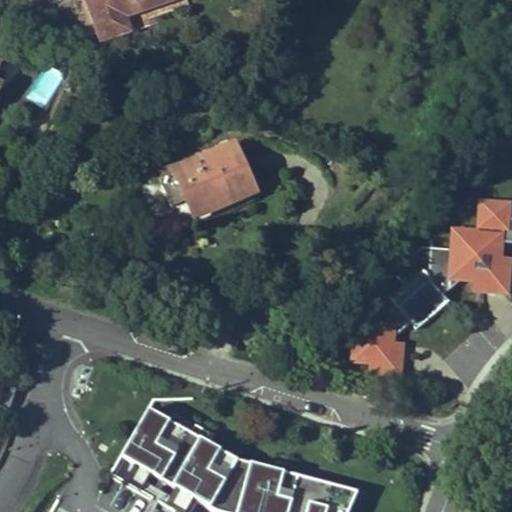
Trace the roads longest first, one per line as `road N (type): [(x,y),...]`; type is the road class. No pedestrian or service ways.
road 1 (residential): [(469,453),(74,330)]
road 2 (residential): [(0,495),(74,330)]
